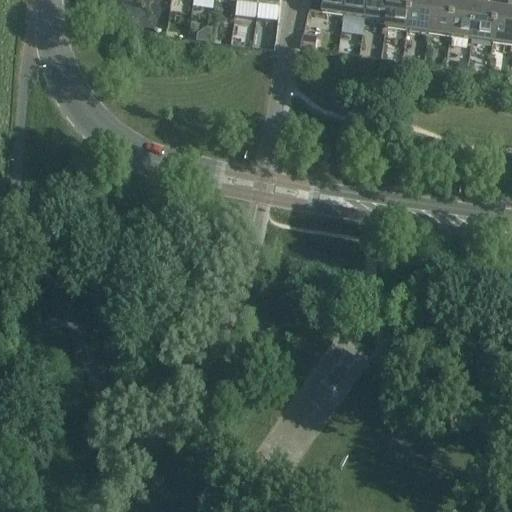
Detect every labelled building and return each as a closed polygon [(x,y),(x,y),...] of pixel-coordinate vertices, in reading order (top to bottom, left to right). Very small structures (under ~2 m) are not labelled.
[(258,8),(258,0),(237,0),(236,5),(258,8)] [(258,0),(258,8),(280,11),(281,0),(258,0)] [(343,25),(346,0),(311,0),(310,14),(340,19),(340,25),(343,25)] [(346,0),(343,25),(346,26),(346,20),(365,22),(368,0),(346,0)] [(385,37),(389,0),(368,0),(365,22),(383,25),(382,37),(385,37)] [(389,0),(385,37),(388,37),(388,32),(407,34),(411,0),(389,0)] [(425,43),(427,43),(433,0),(421,0),(421,1),(415,0),(411,0),(407,34),(425,37),(425,43)] [(431,38),(450,40),(454,6),(445,4),(445,0),(433,0),(427,43),(430,44),(431,38)] [(467,49),(470,49),(477,0),(464,0),(464,7),(454,6),(450,40),(468,43),(467,49)] [(477,0),(470,49),(473,50),(474,44),(492,46),(497,12),(488,10),(489,0),(477,0)] [(510,55),(511,55),(511,0),(508,0),(507,13),(497,12),(492,46),(511,49),(510,55)]
